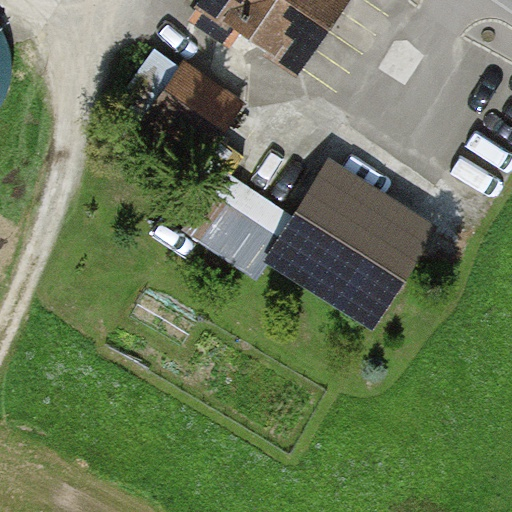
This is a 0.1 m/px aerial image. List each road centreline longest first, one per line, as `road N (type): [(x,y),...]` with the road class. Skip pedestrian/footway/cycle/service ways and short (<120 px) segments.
road 1 (track): [(129,3),(235,65),(386,128),(469,0)]
road 2 (track): [(0,338),(68,169),(81,37),(131,0)]
